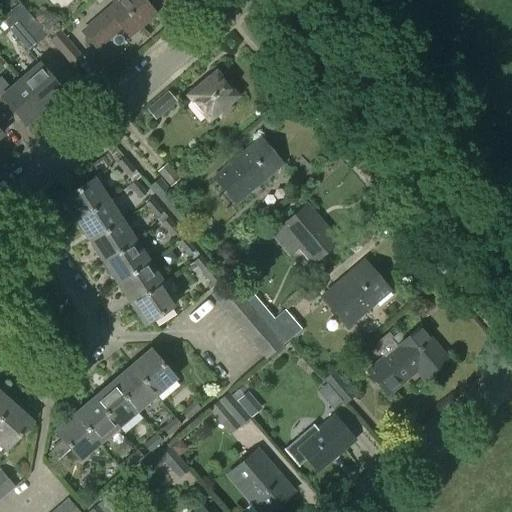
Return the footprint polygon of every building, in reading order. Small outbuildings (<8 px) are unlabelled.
[(142,0),(119,0),(82,33),(96,48),(121,26),(129,35),(154,14),(142,0)] [(18,22),(36,43),(46,35),(18,3),(0,18),(0,21),(8,30),(18,22)] [(26,51),(36,43),(18,22),(8,30),(26,51)] [(59,31),(48,40),(71,66),(82,57),(59,31)] [(18,81),(43,110),(63,93),(38,64),(18,81)] [(234,96),(216,74),(189,96),(208,119),(214,113),(219,119),(233,108),(228,102),(234,96)] [(0,108),(5,104),(24,126),(43,110),(18,81),(9,88),(0,77),(0,108)] [(146,110),(155,120),(176,102),(167,92),(146,110)] [(214,178),(235,203),(280,164),(260,139),(214,178)] [(135,179),(136,181),(141,177),(123,157),(115,164),(132,182),(135,179)] [(178,178),(166,164),(157,172),(169,186),(178,178)] [(159,178),(157,180),(148,187),(182,227),(193,218),(159,178)] [(75,220),(107,200),(93,179),(61,199),(75,220)] [(135,179),(132,182),(127,186),(139,199),(146,193),(136,181),(135,179)] [(155,219),(162,212),(151,199),(144,205),(155,219)] [(107,200),(75,220),(89,241),(120,221),(107,200)] [(311,263),(336,242),(305,206),(272,235),(288,254),(297,247),(311,263)] [(171,238),(179,231),(168,218),(160,225),(171,238)] [(134,242),(120,221),(89,241),(102,262),(134,242)] [(187,257),(195,250),(184,237),(176,244),(187,257)] [(134,242),(102,262),(116,283),(147,262),(134,242)] [(221,280),(211,269),(199,256),(192,262),(203,275),(214,286),(221,280)] [(147,262),(116,283),(130,304),(161,283),(147,262)] [(363,262),(321,297),(346,326),(375,302),(378,306),(392,295),(363,262)] [(218,305),(236,289),(228,280),(210,295),(218,305)] [(161,283),(130,304),(144,325),(175,305),(161,283)] [(236,289),(218,305),(226,314),(244,299),(236,289)] [(244,299),(226,314),(234,323),(252,308),(244,299)] [(252,308),(234,323),(241,333),(260,317),(252,308)] [(266,325),(267,327),(275,336),(283,345),(301,329),(284,310),(272,319),(266,325)] [(265,311),(259,317),(260,317),(262,320),(266,325),(272,319),(265,311)] [(260,317),(241,333),(249,342),(267,327),(266,325),(262,320),(260,317)] [(267,327),(249,342),(257,351),(275,336),(267,327)] [(447,360),(419,328),(397,346),(390,338),(392,337),(388,332),(373,345),(383,357),(367,371),(387,395),(424,363),(432,373),(447,360)] [(283,345),(275,336),(257,351),(265,360),(283,345)] [(130,366),(155,395),(174,379),(149,350),(130,366)] [(130,366),(111,383),(136,411),(155,395),(130,366)] [(343,405),(354,395),(335,372),(324,381),(343,405)] [(136,411),(111,383),(92,399),(117,428),(136,411)] [(229,436),(247,420),(249,418),(228,392),(207,410),(229,436)] [(0,394),(0,417),(12,405),(0,394)] [(236,401),(245,411),(253,404),(244,394),(236,401)] [(92,399),(73,415),(98,444),(117,428),(92,399)] [(180,412),(187,420),(200,409),(193,401),(180,412)] [(12,405),(0,417),(0,445),(5,450),(30,422),(12,405)] [(98,444),(73,415),(54,432),(61,440),(68,449),(78,460),(98,444)] [(173,417),(161,429),(167,436),(180,425),(173,417)] [(317,471),(342,449),(353,440),(333,417),(297,448),(317,471)] [(142,445),(149,453),(162,441),(155,434),(142,445)] [(56,460),(68,449),(61,440),(49,452),(56,460)] [(180,441),(171,449),(178,457),(187,450),(180,441)] [(178,479),(186,473),(189,470),(178,457),(171,449),(167,444),(145,462),(153,471),(164,462),(178,479)] [(130,469),(143,457),(136,450),(123,461),(130,469)] [(227,475),(258,511),(268,511),(292,492),(256,451),(227,475)] [(0,490),(5,495),(14,487),(0,470),(0,490)] [(119,511),(106,497),(95,506),(88,511),(119,511)] [(78,511),(67,498),(58,506),(62,511),(78,511)]
